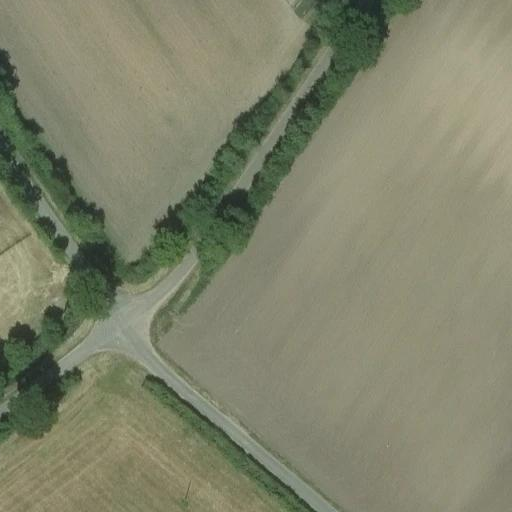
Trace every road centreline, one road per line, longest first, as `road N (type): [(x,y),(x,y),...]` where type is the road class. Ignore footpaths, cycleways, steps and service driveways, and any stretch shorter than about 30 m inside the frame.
road 1 (unclassified): [(368,0),(219,223),(171,285),(119,323)]
road 2 (unclassified): [(119,323),(148,361),(326,511)]
road 3 (unclassified): [(0,146),(119,323)]
road 4 (unclassified): [(0,411),(119,323)]
